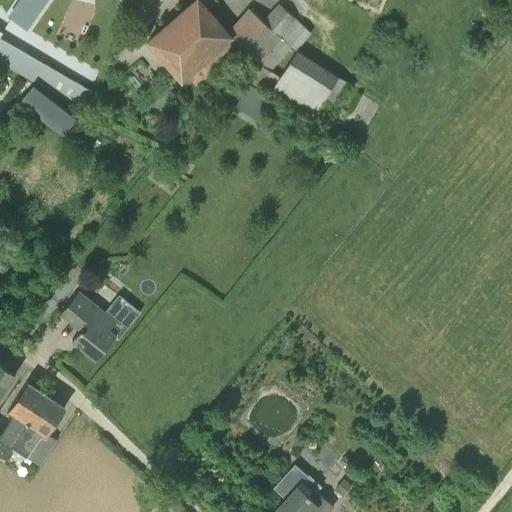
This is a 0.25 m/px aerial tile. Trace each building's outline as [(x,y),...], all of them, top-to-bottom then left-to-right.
[(20,0),(9,16),(26,28),(45,0),(20,0)] [(231,36),(206,8),(199,0),(195,0),(147,41),(181,80),(231,36)] [(258,61),(257,61),(248,77),(270,89),(269,91),(312,117),(321,102),(331,109),(349,82),(337,75),(297,49),(279,76),(269,70),(292,42),(298,47),(311,31),(295,18),(280,4),(264,22),(250,9),(230,32),(258,61)] [(0,60),(41,85),(51,67),(0,37),(0,60)] [(96,94),(51,67),(41,85),(86,112),(96,94)] [(36,85),(21,104),(61,135),(75,116),(36,85)] [(281,121),(286,112),(271,102),(265,111),(281,121)] [(187,139),(195,144),(202,133),(194,128),(187,139)] [(72,338),(96,358),(114,335),(108,330),(115,322),(77,291),(60,312),(80,328),(72,338)] [(0,394),(15,373),(0,362),(0,394)] [(0,456),(3,458),(12,445),(11,445),(46,393),(27,381),(8,410),(14,414),(1,434),(0,433),(0,456)] [(64,406),(46,393),(11,445),(12,445),(40,464),(56,440),(46,433),(64,406)] [(285,498),(274,509),(277,511),(327,511),(333,505),(316,489),(319,486),(295,463),(273,487),(285,498)] [(343,494),(351,485),(343,478),(335,488),(343,494)]
